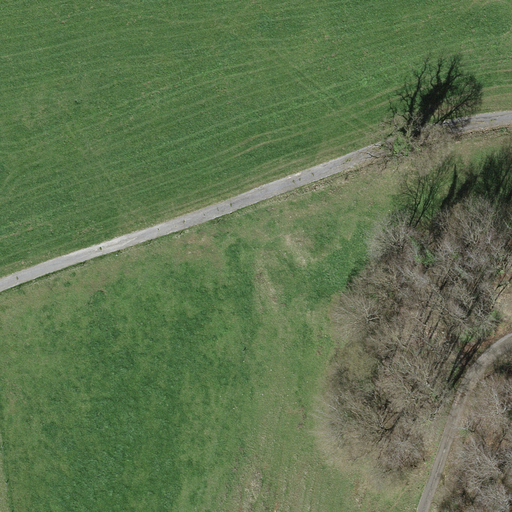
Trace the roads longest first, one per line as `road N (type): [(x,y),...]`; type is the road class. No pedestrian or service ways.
road 1 (track): [(0,285),(435,129),(511,117)]
road 2 (track): [(511,339),(469,378),(421,511)]
